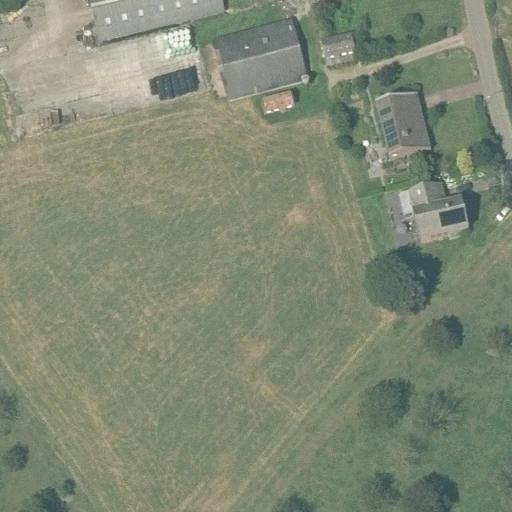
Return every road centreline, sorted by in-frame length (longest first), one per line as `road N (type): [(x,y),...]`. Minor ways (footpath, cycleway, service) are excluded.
road 1 (track): [(239,511),(386,337),(511,210)]
road 2 (residential): [(511,158),(472,0)]
